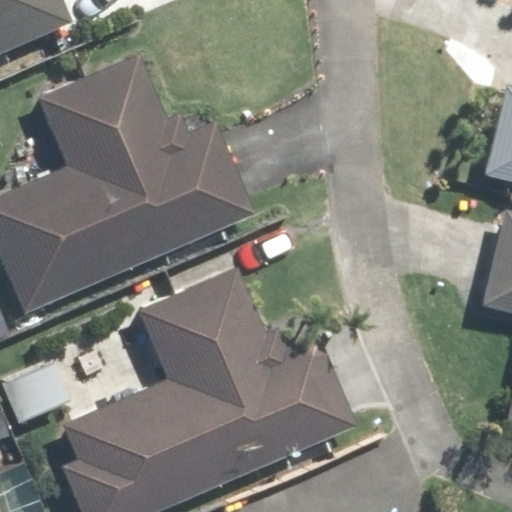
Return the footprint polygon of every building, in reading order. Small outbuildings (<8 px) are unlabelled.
[(0,0),(0,50),(59,25),(48,0),(0,0)] [(0,190),(0,299),(8,318),(240,215),(200,126),(165,141),(126,53),(20,100),(51,168),(0,190)] [(511,94),(489,90),(468,179),(511,189),(511,94)] [(511,215),(487,209),(464,309),(511,320),(511,331),(490,426),(511,431),(511,215)] [(34,433),(67,511),(144,511),(345,428),(305,336),(263,353),(227,268),(123,312),(154,383),(34,433)]
